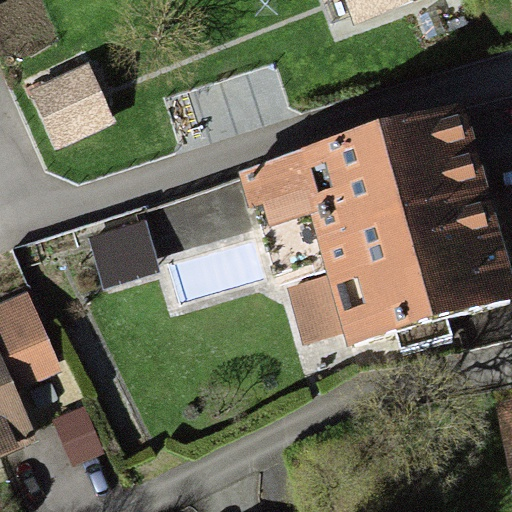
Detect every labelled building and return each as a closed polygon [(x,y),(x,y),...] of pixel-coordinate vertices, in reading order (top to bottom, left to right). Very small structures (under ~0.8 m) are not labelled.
[(482,0),(323,0),(341,50),(482,0)] [(114,123),(87,62),(27,88),(54,149),(114,123)] [(465,138),(313,179),(353,325),(504,284),(465,138)] [(0,362),(0,446),(31,433),(0,362)] [(511,397),(500,400),(511,457),(511,397)]
